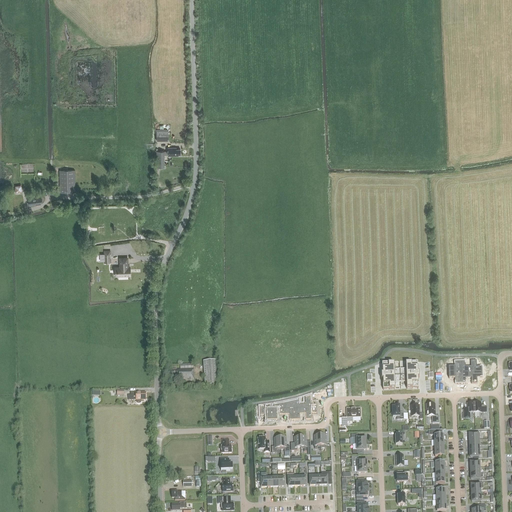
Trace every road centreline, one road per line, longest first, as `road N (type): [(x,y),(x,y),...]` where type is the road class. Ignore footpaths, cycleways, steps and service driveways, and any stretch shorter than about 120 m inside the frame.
road 1 (unclassified): [(156,372),(155,291),(195,175),(191,0)]
road 2 (residential): [(240,429),(321,425),(329,401),(378,398)]
road 3 (residential): [(505,511),(500,392)]
